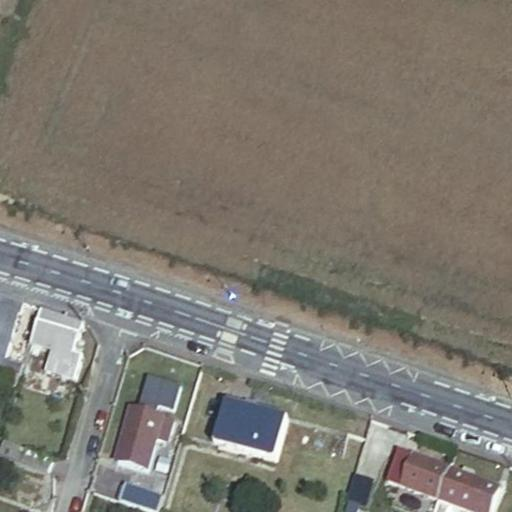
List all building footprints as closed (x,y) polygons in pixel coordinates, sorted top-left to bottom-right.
[(0,304),(0,376),(19,382),(22,371),(3,365),(17,310),(0,304)] [(78,327),(44,317),(29,372),(72,384),(79,361),(69,358),(78,327)] [(18,388),(19,382),(0,376),(0,389),(16,394),(18,388)] [(161,411),(168,387),(150,381),(139,416),(132,414),(123,444),(133,447),(135,440),(161,448),(163,448),(166,437),(171,439),(174,426),(158,421),(161,411)] [(181,390),(168,387),(161,411),(174,415),(181,390)] [(221,448),(282,465),(287,444),(293,424),(262,416),(264,408),(251,405),(249,412),(232,407),(221,448)] [(338,437),(293,424),(287,444),(333,458),(338,437)] [(177,427),(174,426),(171,439),(166,437),(163,448),(170,450),(177,427)] [(8,439),(3,455),(53,469),(57,454),(8,439)] [(152,477),(161,448),(135,440),(133,447),(123,444),(116,466),(152,477)] [(442,501),(449,470),(401,455),(392,486),(442,501)] [(479,511),(497,511),(505,488),(473,478),(475,472),(464,468),(462,474),(449,470),(442,501),(479,511)] [(133,484),(127,504),(152,511),(166,511),(171,496),(133,484)]
